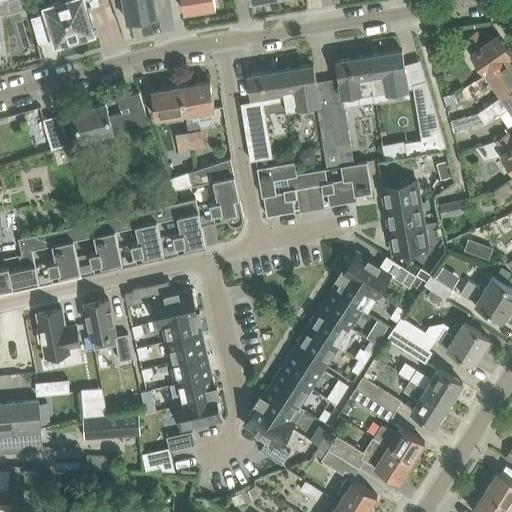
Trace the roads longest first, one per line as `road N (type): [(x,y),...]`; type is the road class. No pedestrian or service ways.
road 1 (residential): [(222,41),(487,0)]
road 2 (residential): [(0,96),(222,41)]
road 3 (residential): [(215,466),(238,388),(208,259)]
road 4 (residential): [(208,259),(0,304)]
road 5 (residential): [(222,41),(260,246)]
road 6 (unclassified): [(424,511),(511,375)]
